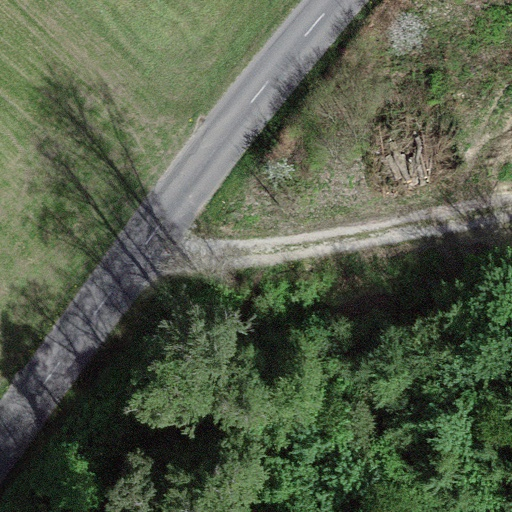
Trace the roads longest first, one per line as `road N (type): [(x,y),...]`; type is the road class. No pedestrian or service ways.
road 1 (tertiary): [(337,0),(272,74),(0,445)]
road 2 (track): [(146,243),(256,252),(330,245),(511,203)]
